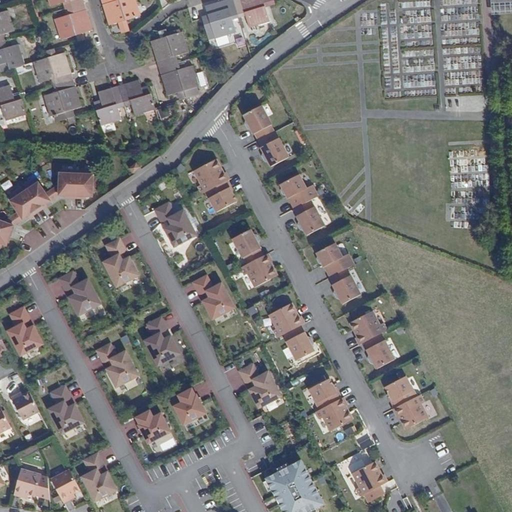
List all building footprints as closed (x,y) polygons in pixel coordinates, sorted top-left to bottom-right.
[(66,9),(84,4),(82,0),(49,0),(51,6),(64,3),(66,9)] [(135,0),(103,0),(105,5),(104,5),(110,25),(119,22),(121,29),(128,27),(126,20),(141,16),(135,0)] [(233,20),(240,18),(233,0),(232,0),(227,2),(227,1),(206,7),(216,38),(236,32),(233,20)] [(250,28),(271,21),(266,7),(264,0),(233,0),(240,18),(246,16),(250,28)] [(511,0),(493,0),(494,15),(511,13),(511,0)] [(81,34),(93,31),(87,10),(86,10),(84,4),(66,9),(67,16),(56,20),(62,40),(76,36),(81,34)] [(0,43),(4,42),(2,35),(15,31),(9,11),(0,13),(0,43)] [(161,68),(178,63),(177,56),(189,53),(182,32),(169,36),(164,38),(152,41),(158,62),(159,62),(161,68)] [(4,42),(0,43),(0,65),(3,65),(5,72),(25,65),(19,45),(7,48),(4,42)] [(71,74),(72,73),(66,53),(56,56),(54,49),(47,51),(49,58),(35,62),(41,83),(53,80),(55,86),(73,80),(71,74)] [(197,87),(199,87),(193,66),(180,69),(178,63),(161,68),(163,75),(162,75),(168,96),(178,93),(181,100),(187,98),(187,99),(200,95),(197,87)] [(72,110),(82,108),(75,87),(73,80),(55,86),(57,92),(45,96),(51,116),(54,116),(72,110)] [(156,109),(155,107),(149,89),(143,91),(139,80),(125,84),(126,86),(119,88),(125,105),(131,103),(135,115),(156,109)] [(6,121),(27,115),(21,96),(21,94),(14,96),(11,86),(0,88),(0,109),(2,109),(6,121)] [(118,107),(125,105),(119,88),(113,90),(113,89),(99,93),(102,104),(95,106),(101,126),(122,120),(118,107)] [(486,96),(451,95),(451,109),(485,110),(486,96)] [(263,106),(244,116),(257,142),(277,132),(263,106)] [(54,116),(56,122),(74,117),(72,110),(54,116)] [(277,132),(257,142),(270,168),(290,158),(277,132)] [(195,173),(216,215),(240,202),(220,159),(195,173)] [(140,168),(137,164),(129,170),(133,174),(140,168)] [(93,173),(60,171),(60,185),(51,191),(56,198),(59,196),(93,197),(93,192),(93,178),(93,173)] [(300,174),(279,185),(287,200),(289,199),(294,209),(319,196),(314,185),(307,188),(300,174)] [(37,180),(9,198),(18,212),(3,221),(13,225),(56,198),(51,191),(46,194),(37,180)] [(169,202),(154,209),(174,250),(197,239),(183,210),(175,214),(169,202)] [(316,206),(296,216),(306,237),(326,227),(316,206)] [(0,220),(0,244),(1,243),(5,245),(13,225),(3,221),(0,220)] [(252,226),(230,238),(246,266),(243,270),(255,293),(285,277),(271,252),(267,254),(252,226)] [(116,290),(141,277),(120,237),(104,246),(111,258),(102,263),(116,290)] [(344,260),(336,243),(314,254),(322,270),(325,269),(329,279),(331,278),(346,270),(355,266),(350,257),(344,260)] [(346,270),(331,278),(334,284),(332,286),(342,306),(362,296),(352,275),(349,277),(346,270)] [(58,280),(80,320),(104,308),(88,279),(80,283),(74,272),(58,280)] [(207,276),(192,283),(213,323),(238,312),(224,283),(214,286),(207,276)] [(292,303),(269,314),(295,366),(318,355),(292,303)] [(7,333),(22,361),(47,348),(25,306),(8,315),(15,328),(7,333)] [(374,311),(350,323),(362,346),(365,344),(381,335),(389,332),(385,324),(381,326),(374,311)] [(144,344),(158,370),(184,357),(164,317),(147,325),(154,339),(144,344)] [(381,335),(365,344),(368,349),(365,351),(376,372),(397,361),(387,341),(385,342),(381,335)] [(94,351),(115,392),(143,378),(128,350),(117,355),(111,342),(94,351)] [(253,363),(237,370),(257,412),(282,400),(269,374),(260,378),(253,363)] [(408,376),(386,387),(396,407),(417,396),(408,376)] [(309,390),(319,411),(340,400),(330,379),(309,390)] [(50,410),(62,438),(88,426),(68,383),(48,392),(54,406),(50,410)] [(174,408),(185,429),(208,417),(194,388),(177,397),(181,404),(174,408)] [(396,407),(392,409),(405,433),(431,420),(423,405),(426,403),(422,394),(417,396),(396,407)] [(19,396),(12,400),(24,422),(40,413),(31,395),(24,398),(21,400),(19,396)] [(319,411),(315,412),(319,421),(323,419),(330,433),(354,421),(344,399),(340,400),(319,411)] [(132,419),(148,449),(172,436),(161,414),(155,417),(151,409),(132,419)] [(0,436),(13,429),(2,410),(0,411),(0,436)] [(261,416),(250,421),(258,436),(268,431),(261,416)] [(353,426),(345,431),(348,437),(356,432),(353,426)] [(83,477),(98,509),(122,497),(100,449),(80,458),(88,475),(83,477)] [(376,459),(351,473),(369,505),(384,496),(380,487),(388,483),(376,459)] [(265,483),(279,511),(320,511),(324,510),(302,465),(265,483)] [(24,471),(17,494),(25,496),(26,492),(31,494),(39,496),(39,495),(52,496),(50,480),(44,478),(44,477),(24,471)] [(54,482),(66,505),(73,502),(71,498),(76,495),(83,491),(72,472),(54,482)]
